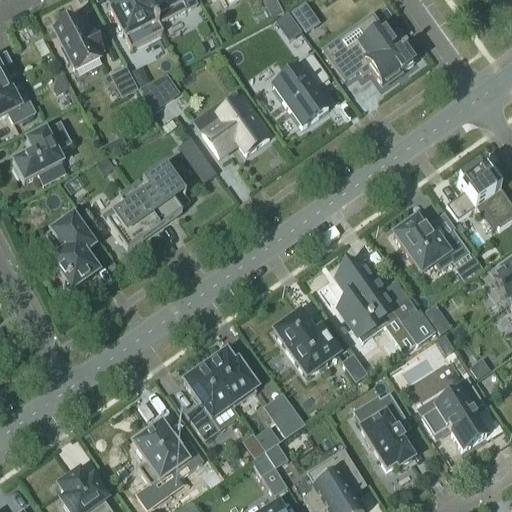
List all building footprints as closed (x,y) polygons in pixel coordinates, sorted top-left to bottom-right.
[(156,30),(140,0),(127,0),(123,3),(121,0),(120,0),(109,6),(110,9),(107,11),(129,54),(162,36),(158,29),(156,30)] [(140,0),(156,30),(158,29),(195,10),(190,0),(177,0),(178,0),(177,0),(140,0)] [(261,7),(271,24),(282,18),(273,1),(261,7)] [(317,28),(303,9),(290,18),(304,37),(317,28)] [(404,56),(402,53),(399,55),(392,46),(382,32),(381,32),(371,19),(357,29),(367,42),(357,49),(358,50),(345,59),(339,51),(325,61),(343,86),(357,76),(361,82),(370,76),(381,91),(409,71),(413,68),(404,56)] [(91,37),(83,42),(71,21),(50,32),(62,53),(59,55),(58,54),(57,54),(66,70),(67,70),(66,69),(69,67),(74,76),(98,63),(96,59),(101,56),(91,37)] [(41,43),(33,48),(40,62),(49,57),(41,43)] [(0,90),(6,88),(0,76),(0,74),(10,69),(5,58),(0,60),(0,90)] [(313,96),(328,85),(310,59),(283,79),(270,87),(273,91),(272,92),(300,133),(326,115),(313,96)] [(141,71),(129,77),(138,94),(149,88),(141,71)] [(125,101),(135,96),(135,95),(124,74),(114,80),(125,101)] [(177,99),(164,81),(149,88),(138,94),(150,118),(177,99)] [(6,88),(0,90),(0,122),(7,119),(12,129),(33,118),(27,107),(19,112),(6,88)] [(268,144),(240,104),(240,105),(217,121),(219,125),(200,139),(217,163),(236,149),(244,160),(268,144)] [(55,157),(70,149),(58,129),(48,134),(48,135),(44,137),(43,136),(25,146),(31,157),(11,168),(14,172),(11,174),(17,185),(20,184),(22,189),(61,169),(55,157)] [(121,141),(102,151),(106,160),(126,150),(121,141)] [(215,179),(200,159),(187,168),(202,189),(215,179)] [(102,180),(113,173),(107,164),(96,171),(102,180)] [(462,199),(445,211),(456,226),(480,209),(498,234),(511,223),(511,212),(483,172),(480,168),(460,182),(464,186),(459,190),(457,188),(456,189),(457,191),(459,193),(462,199)] [(178,215),(188,208),(163,172),(141,188),(138,184),(127,191),(130,195),(158,234),(180,218),(178,215)] [(158,234),(130,195),(127,191),(117,198),(120,202),(119,203),(121,206),(100,221),(121,251),(119,252),(124,260),(136,251),(135,250),(158,234)] [(74,295),(75,293),(96,278),(82,259),(92,252),(71,222),(45,241),(59,260),(49,267),(63,286),(62,287),(62,288),(62,290),(62,291),(62,292),(62,293),(63,294),(64,295),(65,296),(67,297),(69,297),(71,297),(72,296),(73,295),(74,295)] [(422,234),(415,224),(392,240),(419,279),(433,270),(438,276),(451,267),(452,269),(467,259),(450,237),(437,246),(433,240),(429,243),(422,234)] [(507,310),(511,306),(511,260),(497,271),(503,279),(491,287),(507,310)] [(359,268),(335,285),(350,306),(343,311),(338,314),(337,315),(338,316),(344,325),(352,336),(360,347),(361,348),(362,347),(372,340),(396,323),(401,330),(416,352),(434,339),(419,317),(417,318),(403,299),(388,309),(378,296),(378,295),(374,290),(359,268)] [(337,360),(319,334),(312,339),(298,319),(272,337),(305,383),(337,360)] [(223,360),(204,373),(231,411),(233,413),(234,413),(233,412),(253,398),(254,399),(255,398),(253,395),(255,394),(254,392),(253,392),(237,369),(236,367),(234,368),(234,369),(232,370),(225,360),(226,360),(225,358),(223,359),(223,360)] [(354,388),(365,380),(352,360),(340,368),(354,388)] [(184,387),(182,388),(183,390),(184,389),(192,400),(191,401),(198,410),(185,420),(203,446),(217,437),(209,426),(211,425),(231,411),(204,373),(184,387)] [(470,418),(482,410),(465,384),(451,392),(456,400),(435,413),(430,406),(416,415),(432,441),(446,433),(460,456),(485,441),(470,418)] [(411,463),(400,447),(402,446),(398,440),(409,434),(388,400),(370,411),(377,423),(359,434),(385,475),(395,468),(397,472),(411,463)] [(303,430),(287,408),(268,421),(284,443),(303,430)] [(170,445),(159,429),(150,436),(150,435),(140,442),(140,443),(131,449),(145,468),(136,475),(149,493),(171,477),(176,485),(201,468),(187,448),(178,455),(171,445),(170,445)] [(281,458),(276,449),(263,458),(269,466),(281,458)] [(263,457),(258,450),(248,457),(253,464),(263,457)] [(357,511),(350,501),(355,498),(348,486),(358,480),(352,471),(343,457),(342,455),(331,462),(338,474),(312,490),(312,491),(311,492),(313,495),(301,503),(306,511),(357,511)] [(259,482),(272,502),(286,494),(273,473),(259,482)] [(78,477),(57,492),(65,502),(59,506),(63,511),(105,511),(102,507),(105,505),(91,484),(85,488),(78,477)]
